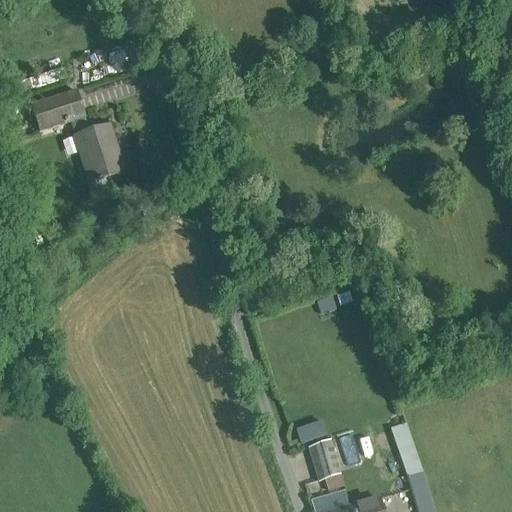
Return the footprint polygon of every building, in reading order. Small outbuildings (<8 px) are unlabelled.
[(454,62),(450,75),(463,79),(467,66),(454,62)] [(84,119),(85,118),(76,92),(31,106),(39,133),(71,123),(76,138),(75,138),(90,185),(124,174),(109,127),(89,134),(84,119)] [(332,299),(317,304),(321,317),(336,312),(332,299)] [(327,437),(322,422),(296,431),(301,446),(327,437)] [(331,442),(309,449),(318,481),(324,480),(340,475),(341,475),(331,442)] [(340,475),(324,480),(328,492),(343,488),(340,475)] [(382,511),(379,499),(350,508),(351,511),(382,511)]
